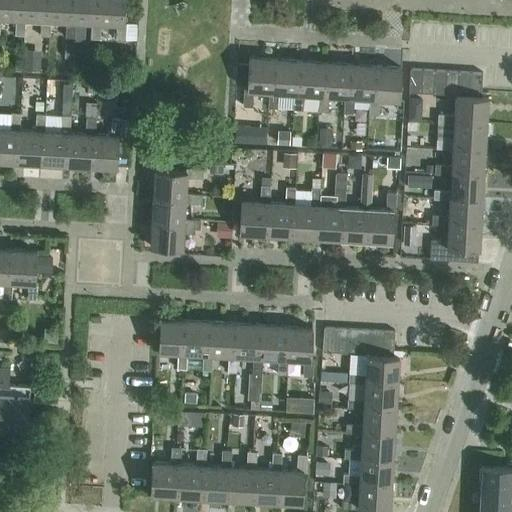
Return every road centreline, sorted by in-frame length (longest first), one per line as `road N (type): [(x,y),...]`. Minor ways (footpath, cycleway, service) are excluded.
road 1 (residential): [(112,511),(123,322)]
road 2 (residential): [(488,328),(321,306)]
road 3 (residential): [(427,511),(471,385)]
